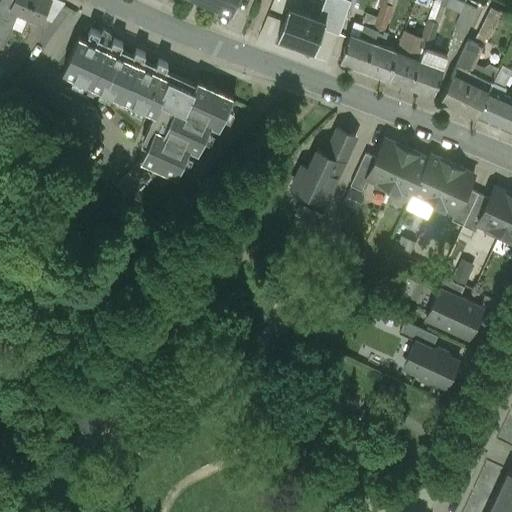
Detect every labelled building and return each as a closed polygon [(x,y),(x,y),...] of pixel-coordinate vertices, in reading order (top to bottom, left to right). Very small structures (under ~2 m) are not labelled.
[(0,0),(0,41),(2,42),(11,20),(10,20),(15,9),(40,20),(41,18),(48,0),(0,0)] [(64,1),(60,0),(48,0),(41,18),(50,22),(64,1)] [(205,0),(232,12),(237,0),(205,0)] [(340,32),(349,0),(323,0),(319,12),(286,2),(276,36),(322,50),(328,29),(340,32)] [(439,0),(434,14),(468,28),(477,6),(461,0),(439,0)] [(387,3),(383,1),(377,16),(382,18),(383,15),(388,17),(393,5),(388,3),(387,3)] [(491,6),(475,37),(483,41),(498,10),(491,6)] [(382,18),(377,16),(372,28),(377,29),(383,31),(388,17),(383,15),(382,18)] [(438,22),(428,18),(422,33),(428,35),(429,32),(434,34),(438,22)] [(383,31),(377,29),(373,41),(363,68),(386,77),(396,49),(380,43),(382,38),(385,38),(387,33),(383,31)] [(421,37),(402,31),(396,49),(386,77),(409,85),(419,58),(423,47),(418,45),(421,37)] [(373,41),(349,32),(339,59),(363,68),(373,41)] [(428,35),(422,33),(421,37),(418,45),(423,47),(428,48),(434,34),(429,32),(428,35)] [(170,77),(80,36),(79,35),(62,70),(154,113),(161,99),(175,106),(163,132),(154,128),(140,158),(177,175),(190,147),(199,151),(211,123),(220,127),(233,97),(196,80),(193,88),(170,77)] [(480,45),(468,39),(456,63),(468,69),(480,45)] [(443,67),(419,58),(409,85),(432,94),(443,67)] [(468,69),(456,63),(440,97),(476,115),(492,81),(468,69)] [(0,65),(0,84),(9,70),(0,65)] [(506,86),(492,80),(492,81),(476,115),(510,129),(511,125),(511,96),(503,92),(506,86)] [(355,135),(337,127),(326,152),(343,160),(355,135)] [(376,156),(366,176),(367,176),(388,186),(407,147),(385,136),(376,156)] [(427,156),(407,147),(388,186),(410,196),(412,192),(428,157),(427,156)] [(326,152),(317,148),(308,167),(302,164),(294,180),(313,189),(310,194),(324,200),(343,160),(326,152)] [(365,151),(350,184),(361,189),(367,176),(366,176),(376,156),(365,151)] [(451,162),(429,152),(427,156),(428,157),(412,192),(433,202),(451,162)] [(473,172),(451,162),(433,202),(454,212),(455,212),(467,187),(473,172)] [(511,206),(511,192),(494,185),(489,197),(477,222),(478,222),(500,232),(511,206)] [(467,187),(455,212),(454,212),(451,219),(463,224),(478,192),(467,187)] [(478,192),(463,224),(475,230),(478,222),(477,222),(489,197),(478,192)] [(511,206),(500,232),(511,238),(511,206)] [(318,225),(296,214),(291,225),(312,235),(318,225)] [(312,235),(291,225),(286,236),(307,246),(312,235)] [(464,285),(431,270),(426,282),(438,287),(439,286),(459,296),(464,285)] [(459,296),(439,286),(438,287),(425,315),(469,336),(482,307),(459,296)] [(458,359),(415,339),(407,355),(413,357),(408,367),(420,373),(422,377),(428,380),(432,379),(446,385),(458,359)] [(86,392),(80,394),(74,397),(72,395),(69,400),(67,406),(66,412),(67,417),(69,423),(72,421),(76,426),(81,428),(81,431),(86,432),(91,431),(95,427),(98,422),(100,416),(101,409),(100,403),(99,397),(96,393),(94,391),(92,394),(86,392)] [(511,511),(511,471),(508,470),(488,511),(511,511)]
